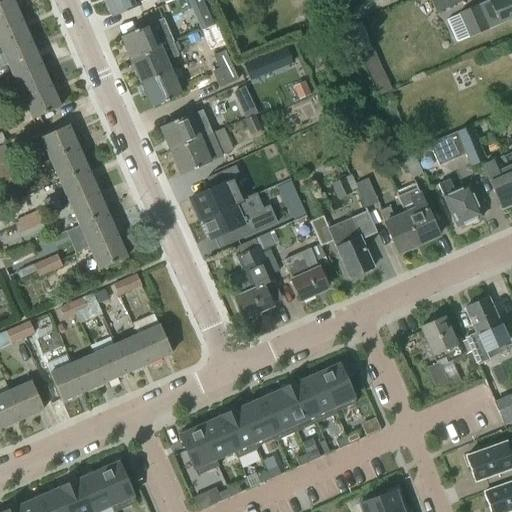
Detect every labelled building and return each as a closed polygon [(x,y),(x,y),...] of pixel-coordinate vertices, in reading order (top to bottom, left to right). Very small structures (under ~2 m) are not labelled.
[(10,0),(4,0),(0,2),(0,28),(19,20),(10,0)] [(103,0),(111,16),(137,5),(134,0),(103,0)] [(205,0),(187,0),(201,30),(215,23),(205,0)] [(351,0),(325,0),(331,12),(353,2),(351,0)] [(462,0),(429,0),(435,13),(463,1),(462,0)] [(490,7),(480,11),(485,23),(495,18),(498,24),(511,18),(511,0),(491,0),(488,2),(490,7)] [(322,6),(305,13),(312,30),(329,23),(322,6)] [(473,8),(457,15),(467,38),(483,31),(473,8)] [(19,20),(0,28),(0,51),(1,54),(29,42),(19,20)] [(161,20),(120,37),(130,61),(171,43),(161,20)] [(222,38),(216,23),(200,30),(200,31),(185,37),(187,41),(201,35),(206,45),(222,38)] [(29,42),(1,54),(11,76),(38,64),(29,42)] [(171,43),(130,61),(140,84),(168,72),(164,61),(177,56),(171,43)] [(217,69),(210,72),(218,88),(237,80),(223,50),(211,56),(217,69)] [(373,52),(362,57),(379,95),(390,90),(373,52)] [(38,64),(11,76),(20,97),(48,85),(38,64)] [(168,72),(140,84),(150,107),(178,95),(168,72)] [(13,101),(12,112),(21,107),(23,111),(26,110),(30,120),(58,108),(48,85),(20,97),(13,101)] [(235,101),(242,98),(239,89),(232,92),(235,101)] [(201,110),(159,128),(169,151),(211,133),(201,110)] [(496,114),(485,119),(492,136),(503,131),(496,114)] [(243,120),(250,135),(260,130),(254,115),(244,119),(243,120)] [(66,126),(38,138),(48,160),(76,148),(66,126)] [(455,133),(465,154),(468,163),(470,167),(482,162),(466,128),(455,133)] [(211,133),(169,151),(179,175),(221,156),(211,133)] [(455,133),(428,145),(437,167),(465,154),(455,133)] [(405,138),(394,143),(410,179),(421,174),(405,138)] [(2,144),(0,145),(0,188),(22,179),(16,167),(13,169),(2,144)] [(76,148),(48,160),(58,182),(86,170),(76,148)] [(502,158),(482,167),(487,178),(486,178),(500,209),(511,203),(511,181),(507,171),(508,170),(502,158)] [(242,202),(233,183),(239,180),(233,167),(207,179),(212,191),(191,200),(199,221),(201,220),(242,202)] [(86,170),(58,182),(68,204),(95,192),(86,170)] [(331,185),(338,199),(350,194),(344,179),(331,185)] [(366,179),(354,184),(365,208),(376,203),(366,179)] [(447,181),(437,185),(442,197),(456,228),(481,217),(467,186),(452,193),(447,181)] [(394,194),(403,215),(417,246),(437,237),(414,185),(394,194)] [(95,192),(68,204),(77,226),(105,213),(95,192)] [(304,215),(297,198),(286,202),(293,220),(304,215)] [(250,221),(242,202),(201,220),(210,239),(229,231),(235,243),(261,231),(255,218),(250,221)] [(388,207),(378,211),(383,223),(382,224),(396,255),(417,246),(403,215),(393,219),(388,207)] [(35,211),(12,221),(19,234),(41,223),(35,211)] [(375,234),(365,212),(326,230),(348,279),(371,269),(359,241),(375,234)] [(105,213),(77,226),(87,248),(115,235),(105,213)] [(115,235),(87,248),(97,270),(125,258),(115,235)] [(250,291),(233,299),(242,319),(271,307),(262,287),(273,282),(257,248),(235,258),(250,291)] [(308,249),(281,261),(290,281),(289,281),(298,301),(326,289),(317,269),(313,260),(308,249)] [(54,255),(32,265),(37,278),(60,267),(54,255)] [(135,275),(111,285),(116,297),(140,287),(135,275)] [(475,332),(463,337),(475,364),(476,363),(486,359),(483,352),(507,342),(510,349),(511,347),(511,314),(502,291),(464,308),(475,332)] [(80,298),(57,309),(63,321),(74,316),(78,325),(92,318),(92,319),(100,315),(90,294),(81,299),(80,298)] [(153,314),(130,324),(135,335),(148,363),(170,353),(153,314)] [(442,317),(419,327),(435,364),(426,368),(435,387),(435,388),(446,383),(446,382),(438,365),(445,362),(446,362),(450,360),(453,364),(463,359),(463,354),(469,351),(464,340),(460,341),(458,336),(452,338),(442,317)] [(27,322),(4,332),(9,343),(32,333),(27,322)] [(135,335),(113,344),(126,372),(148,363),(135,335)] [(113,344),(92,354),(104,382),(126,372),(113,344)] [(92,354),(70,364),(82,392),(104,382),(92,354)] [(70,364),(48,374),(60,402),(82,392),(70,364)] [(355,403),(338,364),(317,373),(335,412),(355,403)] [(335,412),(317,373),(297,382),(316,423),(336,414),(335,412)] [(29,382),(7,391),(19,419),(41,410),(29,382)] [(316,423),(297,382),(278,391),(296,432),(316,423)] [(7,391),(0,394),(0,428),(19,419),(7,391)] [(296,432),(278,391),(258,399),(275,439),(276,441),(296,432)] [(275,439),(258,399),(238,408),(255,447),(275,439)] [(255,447),(238,408),(218,417),(233,452),(236,458),(256,450),(255,447)] [(233,452),(218,417),(198,426),(213,461),(233,452)] [(213,461),(198,426),(178,435),(196,476),(216,467),(213,461)] [(359,440),(356,432),(345,437),(348,444),(359,440)] [(348,444),(345,437),(335,442),(338,449),(348,444)] [(511,439),(465,457),(474,481),(491,475),(496,488),(511,481),(511,439)] [(319,457),(316,450),(306,455),(309,462),(319,457)] [(309,462),(306,455),(296,459),(299,466),(309,462)] [(135,503),(117,462),(97,471),(113,505),(115,511),(135,503)] [(280,475),(277,467),(266,472),(270,479),(280,475)] [(97,511),(113,505),(97,471),(77,480),(91,511),(97,511)] [(270,479),(266,472),(256,477),(259,484),(270,479)] [(91,511),(77,480),(57,488),(67,511),(91,511)] [(511,511),(511,481),(496,488),(483,492),(489,511),(505,511),(509,511),(511,511)] [(240,492),(237,484),(226,489),(230,497),(240,492)] [(67,511),(57,488),(37,497),(43,511),(67,511)] [(230,497),(226,489),(216,494),(220,502),(230,497)] [(400,511),(402,511),(395,491),(358,504),(360,511),(400,511)] [(43,511),(37,497),(17,506),(20,511),(43,511)]
